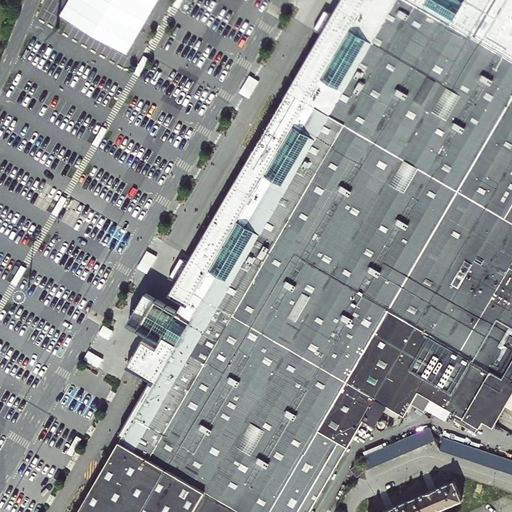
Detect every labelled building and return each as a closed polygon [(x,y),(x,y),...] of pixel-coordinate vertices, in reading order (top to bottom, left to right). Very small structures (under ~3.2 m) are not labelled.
[(133,53),(159,0),(72,0),(64,18),(133,53)] [(308,511),(337,462),(370,408),(377,400),(405,415),(419,392),(474,424),(479,415),(453,398),(475,361),(502,377),(511,361),(511,0),(346,0),(276,120),(267,114),(257,130),(266,136),(172,294),(186,302),(178,314),(157,302),(157,300),(156,299),(154,302),(156,303),(150,313),(144,322),(143,322),(141,324),(143,326),(144,324),(163,336),(156,348),(143,340),(128,365),(151,378),(155,380),(124,434),(78,511),(308,511)] [(149,247),(137,267),(152,276),(163,256),(149,247)] [(120,431),(124,434),(155,380),(151,378),(120,431)] [(435,440),(429,428),(359,457),(365,469),(435,440)] [(511,460),(488,452),(444,437),(439,450),(511,474),(511,460)] [(355,478),(364,470),(357,462),(348,470),(355,478)] [(430,511),(461,499),(454,482),(381,511),(430,511)]
